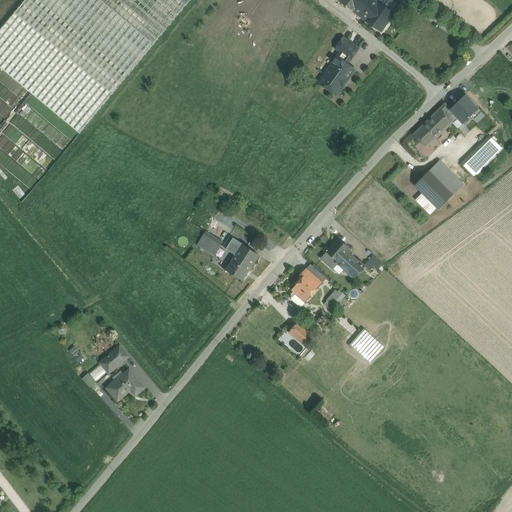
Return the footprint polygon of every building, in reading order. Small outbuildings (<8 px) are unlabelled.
[(25,0),(0,31),(0,67),(80,133),(190,0),(25,0)] [(339,0),(340,0),(339,1),(354,12),(354,11),(361,0),(339,0)] [(366,20),(378,3),(372,0),(361,0),(354,11),(366,20)] [(378,3),(366,20),(366,21),(381,31),(393,13),(378,3)] [(359,48),(344,38),(336,49),(341,52),(337,57),(347,65),(359,48)] [(337,57),(332,64),(333,64),(325,75),(324,75),(319,82),(337,95),(343,88),(342,87),(346,80),(347,80),(354,70),(347,65),(337,57)] [(80,133),(0,67),(0,171),(29,196),(80,133)] [(450,109),(450,110),(463,123),(478,109),(465,95),(450,109)] [(463,123),(450,110),(450,109),(445,104),(439,109),(452,122),(458,128),(463,123)] [(452,122),(439,109),(413,134),(413,135),(414,134),(426,147),(452,122)] [(490,136),(478,147),(490,159),(501,147),(490,136)] [(478,147),(461,164),(473,176),(490,159),(478,147)] [(439,161),(414,185),(438,210),(464,185),(439,161)] [(235,229),(232,237),(242,240),(245,233),(235,229)] [(223,243),(206,232),(197,245),(215,256),(223,243)] [(236,256),(243,245),(233,238),(226,249),(236,256)] [(339,239),(328,251),(327,250),(326,250),(328,252),(321,259),(333,269),(338,263),(342,268),(353,256),(347,251),(350,249),(339,239)] [(259,255),(243,245),(236,256),(227,271),(241,280),(245,275),(259,255)] [(353,256),(342,268),(354,278),(365,266),(353,256)] [(381,266),(372,257),(367,263),(376,272),(381,266)] [(327,278),(311,264),(307,269),(315,277),(322,283),(327,278)] [(307,269),(306,269),(301,274),(303,277),(310,282),(315,277),(307,269)] [(294,292),(306,302),(322,283),(315,277),(310,282),(303,277),(292,290),(294,292)] [(343,298),(336,291),(328,301),(335,307),(343,298)] [(306,302),(294,292),(291,294),(292,297),(291,297),(291,298),(292,298),(292,299),(300,306),(303,306),(306,302)] [(313,335),(298,322),(289,333),(304,345),(313,335)] [(364,329),(350,345),(356,350),(370,334),(364,329)] [(127,356),(120,347),(114,352),(122,360),(127,356)] [(74,358),(80,354),(74,348),(69,353),(74,358)] [(114,352),(101,363),(108,371),(122,360),(114,352)] [(80,354),(74,358),(79,364),(85,359),(80,354)] [(145,388),(129,369),(107,388),(118,401),(127,393),(126,392),(129,389),(135,396),(145,388)] [(96,384),(88,375),(83,380),(91,389),(96,384)]
